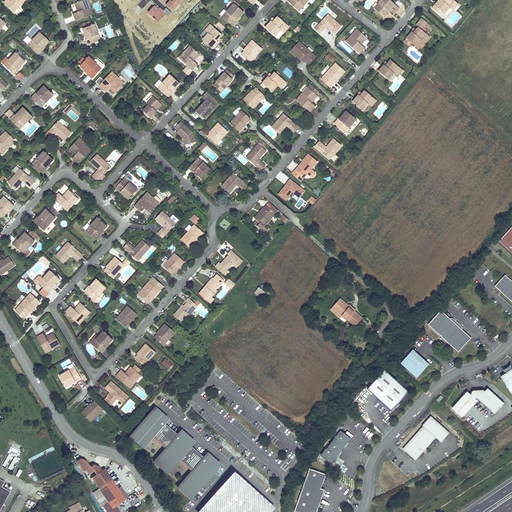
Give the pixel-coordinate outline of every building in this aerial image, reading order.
[(14,12),(25,0),(5,0),(3,2),(14,12)] [(77,2),(74,3),(78,12),(73,14),(76,21),(93,14),(90,6),(88,6),(85,0),(83,0),(79,2),(79,1),(77,2)] [(309,0),(289,0),(288,2),(299,12),(309,0)] [(399,8),(390,0),(380,0),(378,2),(380,4),(375,10),(384,17),(390,11),(393,14),(399,8)] [(457,2),(453,0),(438,0),(434,5),(432,8),(437,13),(440,9),(444,14),(450,8),(451,9),(457,2)] [(233,26),(237,21),(236,20),(239,17),(244,12),(234,3),(222,16),(233,26)] [(341,27),(328,15),(315,29),(320,34),(326,27),(334,35),(341,27)] [(288,25),(278,16),(275,20),(273,22),(272,21),(266,28),(276,36),(281,30),(282,32),(288,25)] [(275,20),(273,18),(265,27),(266,28),(272,21),(273,22),(275,20)] [(418,26),(422,29),(427,23),(421,18),(416,24),(419,26),(418,26)] [(85,39),(88,45),(101,40),(95,24),(93,24),(91,24),(91,25),(82,29),(85,35),(86,39),(85,39)] [(208,33),(202,39),(213,48),(218,42),(217,40),(222,35),(212,26),(207,32),(208,33)] [(422,29),(418,26),(415,30),(413,33),(411,31),(406,38),(411,43),(416,47),(422,40),(424,41),(429,35),(422,29)] [(415,30),(413,28),(405,38),(406,38),(411,31),(413,33),(415,30)] [(357,29),(345,41),(359,54),(365,48),(361,45),(367,38),(357,29)] [(49,41),(40,32),(27,45),(38,54),(42,50),(42,49),(45,46),(49,41)] [(251,62),(262,49),(252,40),(247,45),(248,46),(244,51),(242,54),(251,62)] [(316,57),(299,41),(290,52),(295,57),(297,55),(301,60),(304,62),(305,61),(309,65),(316,57)] [(184,51),(178,58),(192,70),(198,64),(194,61),(200,55),(198,53),(198,52),(197,51),(196,51),(191,47),(186,52),(184,51)] [(25,62),(16,52),(4,65),(14,75),(18,70),(21,66),(25,62)] [(332,62),(336,59),(329,52),(326,56),(332,62)] [(87,74),(92,79),(103,66),(103,65),(97,59),(95,59),(94,61),(89,56),(88,58),(87,57),(86,58),(86,59),(85,60),(83,57),(78,62),(81,65),(80,66),(84,70),(88,74),(87,74)] [(391,59),(388,63),(385,65),(384,65),(378,71),(389,80),(394,74),(395,75),(401,68),(391,59)] [(388,63),(386,61),(378,70),(378,71),(384,65),(385,65),(388,63)] [(330,87),(333,84),(335,81),(340,76),(340,77),(345,72),(335,63),(323,75),(320,79),(330,87)] [(234,76),(227,69),(222,75),(224,77),(221,80),(219,78),(213,85),(218,89),(221,86),(224,83),(227,85),(233,79),(232,78),(234,76)] [(20,80),(24,76),(19,71),(15,75),(20,80)] [(115,93),(123,84),(117,79),(119,78),(112,71),(104,80),(99,85),(105,91),(108,87),(115,93)] [(285,81),(278,75),(280,73),(277,71),(275,72),(272,75),(269,78),(268,77),(262,83),(272,92),(278,86),(279,87),(285,81)] [(272,75),(270,73),(262,82),(262,83),(268,77),(269,78),(272,75)] [(170,74),(158,87),(169,97),(173,92),(172,91),(175,88),(180,83),(170,74)] [(0,76),(0,86),(3,90),(8,85),(0,76)] [(99,85),(104,80),(100,77),(95,82),(99,85)] [(320,93),(310,83),(307,87),(309,88),(317,96),(320,93)] [(36,94),(36,93),(31,98),(41,108),(53,95),(52,94),(53,93),(51,92),(51,93),(44,86),(40,90),(36,94)] [(266,97),(257,88),(254,91),(250,96),(248,94),(243,100),(254,110),(266,97)] [(317,96),(309,88),(303,94),(302,92),(295,99),(310,113),(316,106),(312,102),(317,96)] [(365,90),(362,93),(359,96),(358,95),(352,102),(362,110),(368,104),(369,105),(374,99),(365,90)] [(362,93),(359,92),(351,101),(352,102),(358,95),(359,96),(362,93)] [(206,100),(196,111),(205,118),(218,103),(210,95),(206,100)] [(153,96),(147,103),(149,105),(143,111),(150,118),(156,111),(155,110),(161,103),(153,96)] [(65,114),(73,105),(70,103),(62,111),(65,114)] [(16,115),(15,114),(10,119),(20,129),(33,117),(23,107),(19,112),(16,115)] [(15,114),(10,109),(5,114),(10,119),(15,114)] [(251,119),(242,110),(230,123),(240,132),(245,127),(244,126),(251,119)] [(356,120),(345,110),(338,119),(337,118),(333,123),(345,133),(356,120)] [(196,111),(194,113),(203,120),(205,118),(196,111)] [(297,127),(281,114),(270,128),(278,135),(285,126),(292,132),(297,127)] [(193,132),(180,120),(174,127),(178,130),(176,132),(182,138),(185,136),(187,144),(195,142),(193,132)] [(58,121),(45,135),(50,140),(56,133),(64,141),(72,133),(58,121)] [(91,127),(88,129),(91,132),(97,127),(92,121),(88,124),(91,127)] [(210,133),(207,136),(216,145),(228,132),(218,123),(213,128),(214,129),(210,133)] [(0,152),(2,155),(9,148),(7,147),(12,141),(14,140),(5,132),(0,137),(0,152)] [(342,145),(334,137),(326,146),(319,141),(314,146),(330,159),(342,145)] [(77,140),(69,149),(76,155),(72,158),(78,164),(91,150),(84,143),(83,145),(77,140)] [(259,159),(267,151),(263,148),(267,145),(262,140),(242,161),(247,166),(251,162),(260,171),(266,165),(259,159)] [(42,173),(47,168),(46,168),(49,164),(53,160),(43,151),(32,164),(42,173)] [(97,154),(90,162),(98,169),(92,176),(97,181),(108,169),(108,170),(109,169),(109,168),(111,166),(97,154)] [(318,162),(308,154),(303,160),(304,162),(300,167),(299,165),(292,173),(301,181),(304,178),(302,176),(306,172),(308,174),(312,177),(314,177),(316,175),(315,173),(312,169),(318,162)] [(198,158),(189,168),(193,173),(194,172),(197,175),(202,179),(208,173),(209,174),(210,172),(209,172),(211,170),(198,158)] [(20,169),(8,182),(16,189),(23,181),(30,187),(35,182),(20,169)] [(248,186),(237,175),(240,172),(237,169),(234,173),(234,172),(221,186),(229,194),(237,186),(243,191),(248,186)] [(137,189),(124,178),(115,188),(120,193),(121,192),(124,195),(129,199),(130,198),(131,198),(132,196),(137,189)] [(300,197),(305,191),(290,179),(279,194),(286,200),(292,191),(300,197)] [(59,190),(62,194),(68,189),(65,185),(59,190)] [(68,190),(62,196),(58,193),(53,199),(67,211),(73,205),(72,203),(77,198),(68,190)] [(147,191),(134,206),(140,211),(144,207),(150,213),(152,211),(152,212),(154,210),(153,210),(158,204),(152,199),(154,198),(147,191)] [(312,204),(316,200),(311,195),(307,200),(312,204)] [(4,196),(0,200),(0,216),(1,217),(4,214),(8,210),(9,211),(14,205),(4,196)] [(278,211),(270,203),(267,206),(266,205),(264,208),(260,213),(259,212),(254,218),(265,227),(278,211)] [(33,221),(44,231),(56,218),(46,209),(42,213),(38,217),(38,216),(33,221)] [(176,223),(162,211),(155,219),(163,226),(156,234),(162,239),(176,223)] [(107,226),(97,217),(86,230),(97,240),(101,235),(100,234),(103,231),(107,226)] [(203,232),(195,225),(193,225),(180,239),(190,249),(196,243),(195,242),(199,237),(203,232)] [(511,226),(501,239),(511,248),(511,226)] [(17,239),(13,244),(23,254),(35,241),(25,232),(21,237),(18,240),(17,239)] [(151,247),(142,239),(135,247),(128,242),(123,247),(138,260),(151,247)] [(511,248),(501,239),(498,241),(511,253),(511,248)] [(68,242),(56,255),(64,262),(71,254),(78,260),(83,255),(72,245),(73,244),(71,243),(71,244),(68,242)] [(243,261),(231,250),(228,253),(229,255),(220,264),(227,270),(232,264),(237,268),(243,261)] [(185,262),(175,252),(163,266),(172,274),(179,266),(180,267),(185,262)] [(16,265),(9,257),(4,261),(0,264),(0,272),(2,275),(16,265)] [(114,279),(125,266),(126,267),(131,262),(127,259),(123,264),(115,257),(110,262),(111,263),(107,268),(104,271),(114,279)] [(47,266),(51,262),(46,258),(42,261),(47,266)] [(50,270),(38,283),(49,293),(53,288),(52,287),(56,284),(60,279),(53,273),(53,272),(52,271),(51,272),(50,270)] [(223,280),(216,274),(210,282),(209,281),(205,286),(206,287),(200,294),(208,301),(215,293),(214,292),(216,289),(223,280)] [(511,280),(505,275),(495,286),(511,301),(511,280)] [(160,283),(153,277),(149,282),(150,282),(156,287),(160,283)] [(235,283),(229,278),(226,282),(228,283),(226,285),(231,288),(235,283)] [(88,286),(84,291),(95,301),(107,288),(105,286),(106,286),(104,284),(104,285),(97,279),(92,283),(89,287),(88,286)] [(156,287),(150,282),(137,295),(147,304),(150,301),(154,296),(155,297),(164,287),(160,283),(156,287)] [(262,285),(259,288),(269,296),(271,293),(262,285)] [(30,293),(19,306),(28,314),(33,309),(32,308),(36,304),(39,301),(30,293)] [(187,303),(185,306),(182,309),(181,307),(174,315),(182,321),(188,314),(190,315),(198,305),(189,298),(186,302),(187,303)] [(340,299),(336,303),(338,305),(334,309),(342,315),(347,320),(347,319),(355,326),(362,318),(354,311),(352,309),(351,310),(349,308),(351,307),(349,305),(348,305),(340,299)] [(71,306),(65,312),(79,325),(85,318),(84,317),(89,311),(84,307),(85,306),(84,305),(83,305),(80,303),(74,309),(71,306)] [(340,318),(342,315),(334,309),(338,305),(336,303),(331,309),(340,318)] [(137,315),(128,306),(115,319),(125,327),(128,324),(132,319),(133,320),(137,315)] [(441,310),(428,324),(458,352),(471,338),(441,310)] [(42,330),(48,327),(46,322),(40,325),(42,330)] [(175,333),(165,323),(160,329),(161,330),(156,335),(154,338),(163,347),(175,333)] [(113,340),(103,331),(91,345),(102,354),(106,350),(105,349),(109,345),(113,340)] [(60,343),(54,332),(46,337),(43,332),(36,336),(47,354),(55,349),(53,347),(60,343)] [(156,352),(145,343),(141,349),(137,354),(135,357),(144,365),(156,352)] [(412,350),(401,362),(405,366),(406,366),(417,376),(427,365),(414,354),(415,353),(412,350)] [(172,364),(165,358),(163,361),(169,367),(172,364)] [(66,387),(71,384),(76,381),(76,382),(82,379),(74,366),(59,375),(66,387)] [(140,375),(130,366),(125,373),(121,370),(115,376),(130,389),(136,382),(135,380),(140,375)] [(506,372),(501,376),(511,393),(511,368),(511,369),(506,372)] [(391,410),(409,391),(385,369),(367,389),(391,410)] [(128,397),(110,381),(105,388),(110,393),(105,399),(111,405),(118,399),(123,403),(128,397)] [(452,407),(462,417),(477,400),(476,399),(475,399),(477,397),(478,398),(494,413),(504,403),(487,388),(484,391),(483,390),(473,390),(471,392),(472,392),(470,394),(467,391),(452,407)] [(103,410),(94,401),(91,404),(87,408),(86,407),(81,412),(90,422),(103,410)] [(163,422),(167,418),(154,407),(151,412),(163,422)] [(142,447),(152,436),(166,447),(154,461),(166,472),(178,458),(192,470),(178,487),(190,498),(216,468),(203,457),(190,445),(177,434),(163,422),(151,412),(130,436),(142,447)] [(450,433),(431,416),(422,426),(423,427),(403,450),(416,461),(436,438),(442,443),(450,433)] [(337,434),(341,428),(337,425),(333,431),(337,434)] [(368,429),(365,434),(369,438),(373,433),(368,429)] [(181,430),(177,434),(190,445),(193,441),(181,430)] [(326,447),(320,454),(328,460),(327,461),(333,466),(338,455),(351,438),(341,430),(327,447),(326,447)] [(63,444),(69,450),(73,446),(67,440),(63,444)] [(207,453),(203,457),(216,468),(219,464),(207,453)] [(81,458),(77,460),(84,471),(86,469),(89,473),(94,470),(96,468),(93,464),(90,466),(86,460),(81,458)] [(325,473),(309,467),(294,510),(297,511),(296,511),(315,511),(324,489),(320,487),(325,473)] [(126,499),(105,468),(102,470),(96,474),(92,477),(99,488),(108,502),(103,505),(108,511),(107,511),(120,511),(116,506),(126,499)] [(233,473),(216,493),(217,494),(233,475),(251,491),(252,490),(233,473)] [(217,494),(202,511),(204,511),(221,511),(229,503),(230,504),(232,505),(233,506),(235,506),(236,505),(238,505),(239,504),(240,504),(241,502),(252,511),(262,511),(268,506),(251,491),(233,475),(217,494)] [(4,482),(0,479),(0,509),(10,491),(1,487),(4,482)] [(108,502),(99,488),(92,492),(101,507),(103,505),(108,502)] [(204,511),(202,511),(200,508),(196,511),(270,511),(275,506),(271,503),(268,506),(262,511),(252,511),(241,502),(240,504),(239,504),(238,505),(236,505),(235,506),(233,506),(232,505),(230,504),(229,503),(221,511),(204,511)] [(89,511),(88,511),(86,511),(82,511),(78,503),(70,508),(72,510),(67,511),(89,511)]
